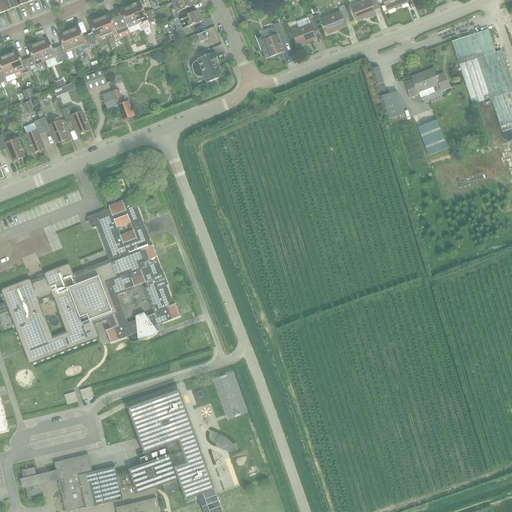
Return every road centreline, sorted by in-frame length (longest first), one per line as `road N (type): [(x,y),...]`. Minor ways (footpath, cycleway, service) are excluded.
road 1 (residential): [(251,85),(478,0)]
road 2 (unclassified): [(244,350),(161,131)]
road 3 (residential): [(0,196),(161,131)]
road 4 (unclassified): [(304,511),(244,350)]
road 5 (residential): [(222,361),(166,211)]
road 6 (residential): [(82,418),(109,397),(222,361)]
